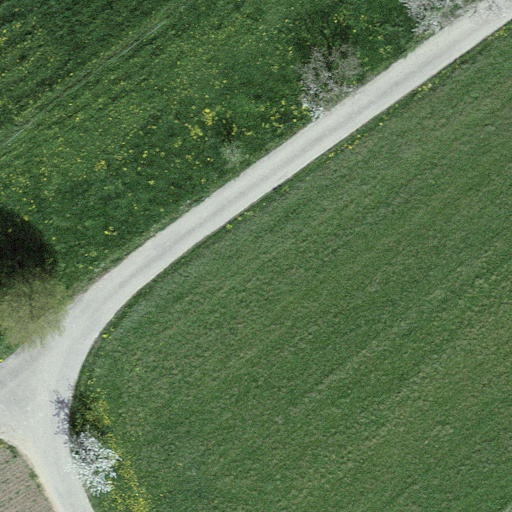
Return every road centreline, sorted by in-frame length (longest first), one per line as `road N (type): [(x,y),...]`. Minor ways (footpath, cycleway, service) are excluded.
road 1 (unclassified): [(11,381),(179,234),(503,0)]
road 2 (unclassified): [(74,511),(11,381)]
